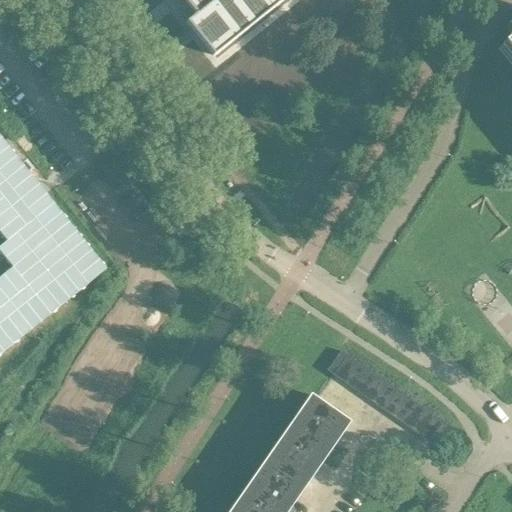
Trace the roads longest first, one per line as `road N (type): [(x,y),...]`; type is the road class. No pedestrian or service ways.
road 1 (residential): [(345,303),(250,232),(53,0)]
road 2 (residential): [(345,303),(441,152),(473,43),(508,0)]
road 3 (residential): [(510,438),(450,376),(345,303)]
road 4 (residential): [(322,511),(372,440),(397,446),(463,491)]
